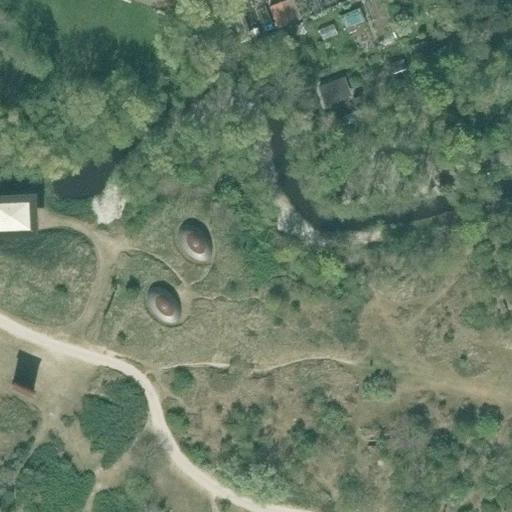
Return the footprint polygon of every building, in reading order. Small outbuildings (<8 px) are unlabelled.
[(276,0),(282,19),(294,16),(289,0),(276,0)] [(349,6),(351,16),(367,13),(365,3),(349,6)] [(362,42),(374,37),(369,25),(357,29),(362,42)] [(218,249),(217,233),(198,233),(199,250),(218,249)] [(255,363),(230,361),(230,367),(229,374),(254,375),(255,363)]
